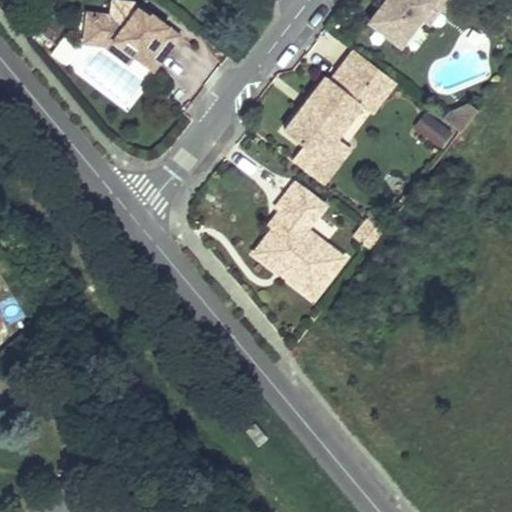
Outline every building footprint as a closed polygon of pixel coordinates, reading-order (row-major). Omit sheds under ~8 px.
[(449,0),(387,0),(369,24),(399,47),(418,22),(419,21),(433,3),(441,10),(449,0)] [(178,37),(139,7),(112,2),(109,16),(85,12),(82,37),(113,41),(134,58),(152,73),(178,37)] [(441,10),(433,3),(419,21),(428,28),(441,10)] [(60,25),(48,16),(38,29),(50,39),(60,25)] [(134,58),(113,41),(82,37),(80,46),(105,49),(128,67),(134,58)] [(395,85),(353,55),(330,85),(325,81),(284,136),(304,150),(321,163),(337,142),(362,109),(371,117),(395,85)] [(460,134),(476,111),(473,109),(446,119),(443,122),(460,134)] [(440,149),(452,133),(426,111),(413,127),(440,149)] [(351,152),(337,142),(321,163),(304,150),(293,165),(324,189),(351,152)] [(325,210),(295,187),(276,211),(281,214),(285,218),(273,233),(262,248),(262,249),(291,270),(284,280),(314,303),(346,262),(308,233),(325,210)] [(285,218),(281,214),(269,230),(273,233),(285,218)] [(384,235),(367,222),(353,240),(370,253),(384,235)] [(291,270),(262,249),(255,258),(284,280),(291,270)] [(254,423),(244,430),(257,447),(267,439),(254,423)]
